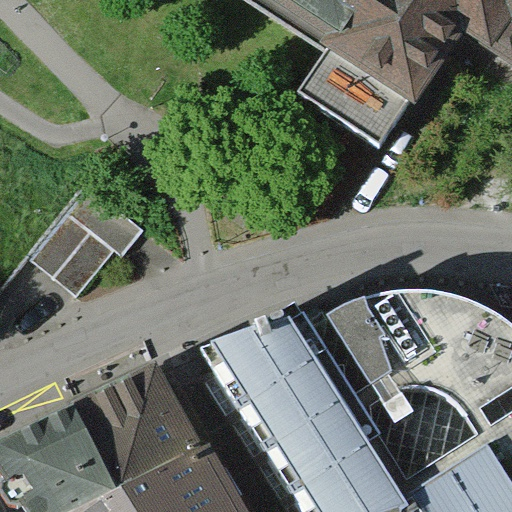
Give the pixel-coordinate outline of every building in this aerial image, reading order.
[(511,0),(231,0),(330,68),(300,113),(377,167),(471,21),(511,46),(511,0)] [(143,230),(88,187),(29,259),(76,293),(112,250),(119,258),(143,230)] [(315,312),(222,338),(324,511),(511,511),(511,318),(461,297),(405,293),(357,298),(315,312)] [(181,355),(5,440),(37,511),(52,511),(211,421),(181,355)] [(249,511),(257,507),(211,421),(52,511),(249,511)]
